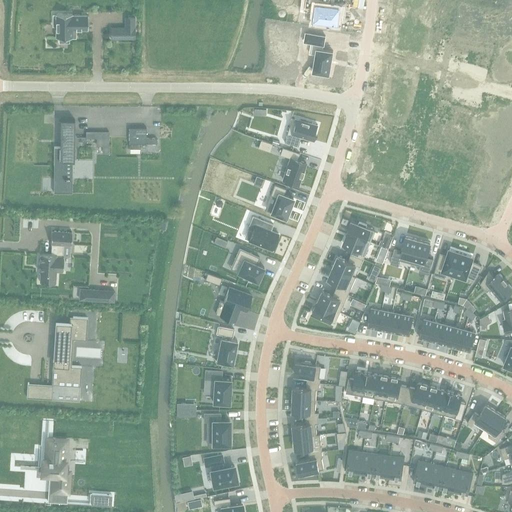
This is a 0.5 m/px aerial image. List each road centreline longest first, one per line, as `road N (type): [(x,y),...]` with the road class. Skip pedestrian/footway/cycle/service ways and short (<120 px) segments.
road 1 (residential): [(351,109),(341,99),(292,90),(0,86)]
road 2 (residential): [(273,331),(423,360),(511,392)]
road 3 (residential): [(446,511),(360,495),(272,495)]
road 4 (residential): [(272,495),(261,412),(273,331)]
road 5 (residential): [(328,190),(481,233)]
road 6 (residential): [(273,331),(328,190)]
